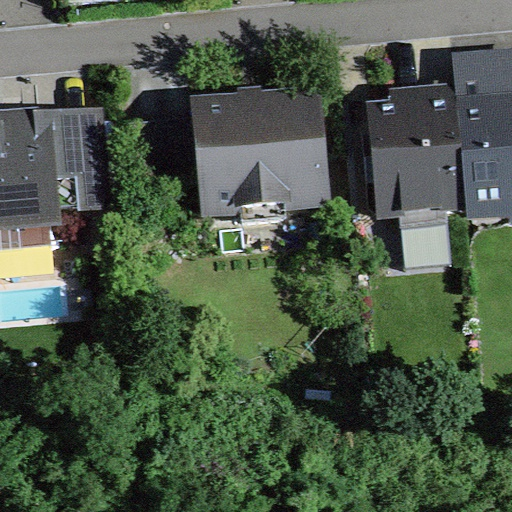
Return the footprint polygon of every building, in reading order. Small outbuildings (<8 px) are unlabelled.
[(457,97),(458,113),(511,108),(511,57),(454,62),(457,97)] [(425,109),(372,114),(381,216),(467,208),(458,113),(457,97),(424,100),(425,109)] [(318,99),(196,109),(198,123),(202,184),(205,214),(243,211),(244,223),(284,220),(282,207),(327,203),(318,99)] [(511,108),(458,113),(467,208),(467,214),(511,210),(511,108)] [(202,184),(198,123),(129,128),(134,189),(202,184)] [(41,124),(0,127),(0,231),(50,227),(48,209),(41,129),(41,124)] [(99,124),(41,129),(48,209),(106,204),(99,124)]
